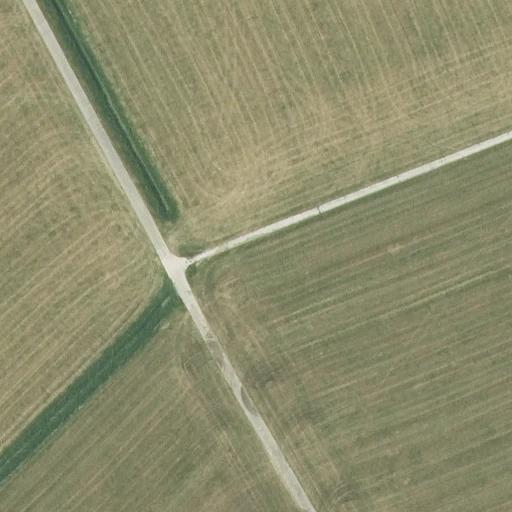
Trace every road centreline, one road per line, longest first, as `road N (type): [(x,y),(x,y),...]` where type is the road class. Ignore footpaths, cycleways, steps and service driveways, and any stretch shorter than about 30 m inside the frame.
road 1 (track): [(171,267),(511,130)]
road 2 (track): [(171,267),(28,0)]
road 3 (track): [(311,511),(171,267)]
